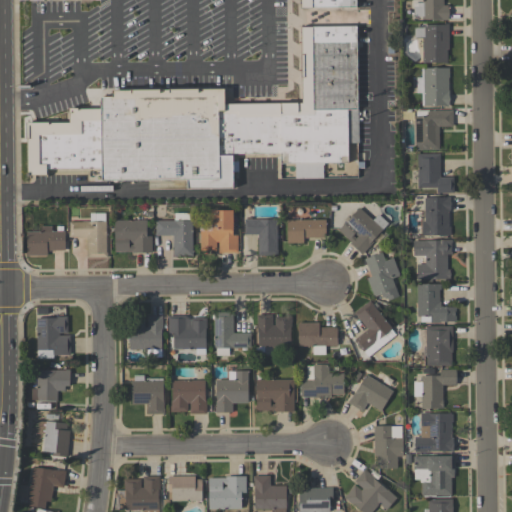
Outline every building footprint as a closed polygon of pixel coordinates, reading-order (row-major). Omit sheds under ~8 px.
[(358,0),(359,8),(302,9),(301,0),(358,0)] [(447,20),(433,20),(433,19),(421,19),(421,16),(413,16),(413,5),(420,5),(420,0),(442,0),(442,4),(446,4),(448,12),(447,20)] [(447,23),(447,47),(446,47),(446,63),(443,63),(443,62),(421,62),(421,36),(413,36),(413,27),(421,27),(421,24),(443,24),(443,23),(447,23)] [(102,109),(102,89),(229,87),(229,105),(304,103),(302,27),(359,26),(361,178),(282,180),(281,153),(235,154),(236,190),(190,191),(190,182),(103,184),(103,174),(28,175),(27,123),(70,122),(70,110),(102,109)] [(448,67),(448,77),(447,77),(447,90),(448,90),(448,96),(449,98),(448,100),(448,106),(445,106),(445,105),(436,105),(434,106),(432,105),(422,105),(420,105),(420,93),(415,93),(415,77),(420,77),(420,68),(423,68),(423,67),(432,67),(434,66),(436,67),(448,67)] [(451,110),(451,126),(438,126),(438,149),(414,149),(414,116),(415,116),(415,110),(426,110),(451,110)] [(439,153),(439,176),(452,176),(452,192),(436,192),(436,187),(417,187),(417,153),(439,153)] [(448,236),(438,236),(438,235),(421,235),(420,221),(423,221),(423,197),(444,197),(444,196),(449,196),(449,201),(450,203),(449,205),(449,210),(448,210),(448,226),(450,226),(450,234),(448,234),(448,236)] [(387,223),(371,240),(372,241),(361,254),(349,243),(350,242),(337,230),(358,207),(372,220),(377,214),(387,223)] [(237,252),(218,252),(218,242),(215,242),(215,250),(199,250),(199,239),(200,239),(200,224),(212,224),(212,210),(232,209),(232,235),(237,235),(237,252)] [(69,221),(95,221),(95,213),(104,212),(104,221),(105,221),(106,252),(106,258),(86,258),(86,237),(68,237),(68,231),(69,231),(69,221)] [(192,256),(172,256),(172,236),(154,236),(154,232),(155,232),(155,221),(173,221),(173,213),(189,213),(189,220),(192,220),(192,256)] [(276,219),(276,249),(277,249),(277,255),(257,255),(257,234),(244,234),(243,219),(246,219),(246,217),(251,217),(251,219),(276,219)] [(286,219),(325,219),(325,237),(302,237),(302,242),(286,242),(286,219)] [(151,253),(131,253),(131,252),(114,252),(114,220),(145,220),(145,236),(151,236),(151,253)] [(26,255),(26,231),(40,231),(40,226),(51,226),(51,231),(56,231),(56,226),(62,226),(62,231),(64,231),(64,250),(46,250),(46,255),(26,255)] [(416,278),(416,264),(424,264),(424,255),(412,255),(412,240),(451,240),(451,242),(450,242),(450,252),(451,252),(451,254),(446,254),(446,270),(449,270),(449,278),(416,278)] [(399,275),(391,278),(398,296),(387,300),(386,296),(382,297),(380,294),(373,296),(366,278),(370,276),(363,258),(381,252),(384,260),(392,257),(399,275)] [(416,284),(425,284),(426,283),(428,284),(440,284),(440,290),(439,290),(439,302),(440,302),(440,306),(442,306),(442,307),(443,307),(445,306),(446,307),(455,307),(455,321),(446,321),(445,322),(443,321),(439,321),(439,323),(419,323),(419,316),(416,316),(416,284)] [(367,356),(363,351),(362,352),(353,339),(366,329),(353,312),(370,300),(373,304),(372,305),(395,335),(367,356)] [(232,311),(232,333),(249,333),(249,347),(228,348),(228,355),(215,355),(215,348),(213,348),(213,312),(232,311)] [(291,316),(291,322),(290,322),(290,328),(289,328),(289,347),(264,347),(264,354),(256,354),(256,348),(257,348),(257,330),(256,330),(256,314),(271,314),(271,325),(273,325),(273,316),(282,316),(291,316)] [(36,350),(35,318),(55,318),(55,316),(66,316),(67,333),(59,333),(59,335),(69,335),(69,355),(52,355),(51,350),(36,350)] [(161,357),(147,357),(147,349),(128,349),(128,319),(144,319),(144,327),(147,327),(146,316),(162,316),(162,331),(161,331),(161,357)] [(173,349),(173,333),(167,333),(167,316),(185,316),(189,318),(193,318),(193,317),(202,317),(202,318),(206,318),(206,328),(205,328),(205,354),(195,354),(195,349),(181,349),(181,351),(174,351),(174,349),(173,349)] [(336,345),(324,346),(324,355),(312,355),(312,346),(297,346),(297,322),(318,322),(318,327),(335,327),(336,328),(336,345)] [(451,326),(451,352),(450,352),(450,366),(425,366),(425,326),(451,326)] [(300,379),(306,379),(306,366),(312,366),(312,364),(328,364),(328,373),(343,373),(343,394),(328,394),(328,397),(300,397),(300,379)] [(54,401),(35,400),(30,400),(30,388),(36,388),(37,370),(64,370),(64,369),(69,369),(69,387),(64,387),(64,391),(55,391),(54,401)] [(214,412),(214,407),(215,407),(215,400),(215,379),(228,379),(227,371),(234,371),(234,370),(247,370),(247,402),(231,403),(232,412),(214,412)] [(442,408),(420,408),(421,396),(413,396),(413,382),(420,382),(420,376),(439,376),(439,370),(455,370),(455,385),(442,385),(442,408)] [(380,411),(366,403),(361,411),(346,402),(349,397),(350,397),(354,391),(355,391),(365,374),(392,391),(380,411)] [(133,375),(143,375),(143,380),(145,380),(145,378),(162,378),(162,380),(162,408),(164,408),(164,414),(147,414),(147,404),(131,404),(130,381),(133,381),(133,375)] [(292,379),(293,411),(273,411),(273,410),(255,411),(255,379),(292,379)] [(171,380),(204,380),(204,398),(205,398),(205,413),(189,413),(189,403),(187,403),(187,411),(178,411),(178,412),(170,412),(170,405),(170,400),(171,400),(171,380)] [(452,452),(447,452),(447,451),(429,451),(429,452),(413,452),(413,437),(419,437),(419,412),(428,412),(428,414),(452,414),(452,422),(451,422),(451,438),(452,438),(452,452)] [(66,457),(51,455),(51,452),(42,452),(44,434),(33,433),(34,421),(45,422),(45,421),(66,423),(65,430),(69,430),(66,457)] [(376,468),(375,455),(373,455),(373,426),(401,425),(401,456),(396,456),(396,468),(376,468)] [(420,482),(418,482),(418,480),(413,480),(412,456),(453,455),(453,478),(450,478),(451,495),(435,495),(435,497),(422,497),(422,495),(421,495),(420,482)] [(65,471),(62,488),(52,486),(50,501),(45,501),(44,508),(27,505),(28,497),(18,496),(20,484),(29,486),(32,467),(60,471),(60,470),(65,471)] [(385,510),(378,503),(370,511),(361,511),(352,504),(352,505),(343,497),(353,484),(360,490),(362,488),(353,481),(364,469),(375,478),(374,479),(386,490),(387,489),(396,497),(385,510)] [(157,511),(143,511),(143,509),(113,510),(116,491),(123,490),(123,485),(123,479),(131,478),(131,479),(139,479),(140,487),(142,487),(142,476),(158,475),(159,490),(157,490),(157,511)] [(201,500),(171,501),(171,499),(167,499),(167,492),(167,476),(194,476),(194,479),(201,479),(201,500)] [(245,476),(245,493),(240,493),(240,509),(208,509),(207,477),(225,477),(225,476),(245,476)] [(286,486),(285,511),(270,511),(270,509),(253,509),(253,489),(253,476),(270,476),(270,486),(286,486)] [(332,488),(332,503),(328,503),(328,511),(298,511),(298,491),(305,491),(305,488),(332,488)] [(423,511),(423,509),(427,509),(427,499),(452,499),(452,511),(423,511)]
